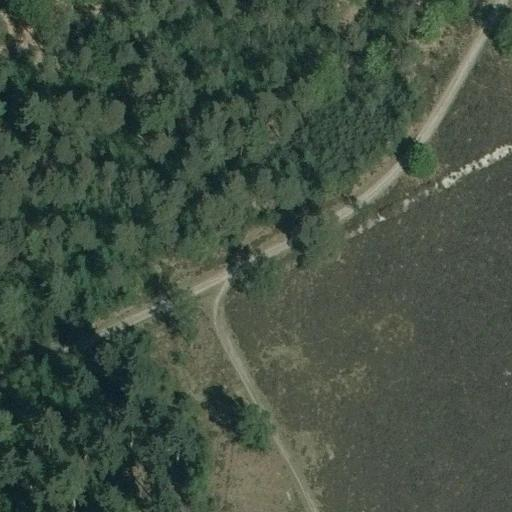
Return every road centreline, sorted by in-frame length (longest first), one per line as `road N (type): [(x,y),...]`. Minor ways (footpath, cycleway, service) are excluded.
road 1 (track): [(504,0),(410,150),(366,196),(220,276)]
road 2 (track): [(220,276),(0,381)]
